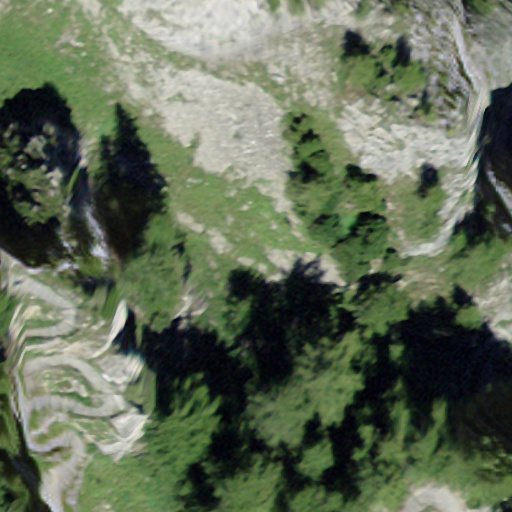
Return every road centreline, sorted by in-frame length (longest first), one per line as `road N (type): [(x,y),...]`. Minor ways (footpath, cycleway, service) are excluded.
road 1 (track): [(0,259),(71,308),(14,335),(6,365),(69,363),(112,392),(101,409),(33,401),(5,432),(32,448),(74,447),(77,457),(44,498),(51,511)]
road 2 (track): [(511,437),(473,395),(469,373),(484,343),(511,324)]
road 3 (track): [(511,193),(492,163),(511,59)]
